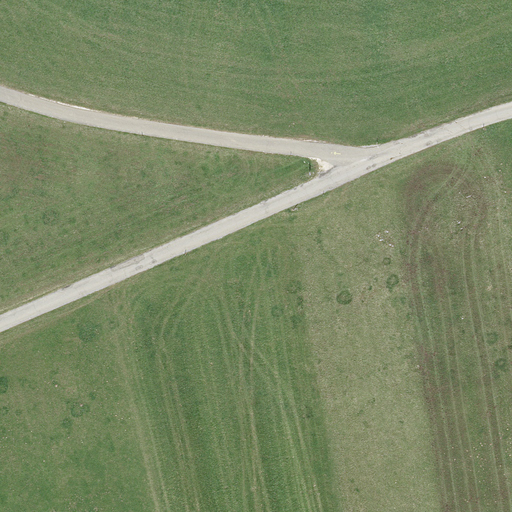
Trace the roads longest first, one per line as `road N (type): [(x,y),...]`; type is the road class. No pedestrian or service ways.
road 1 (unclassified): [(0,323),(511,109)]
road 2 (track): [(0,98),(372,162)]
